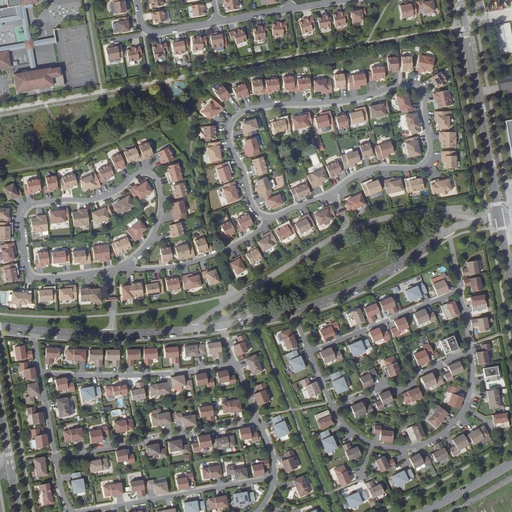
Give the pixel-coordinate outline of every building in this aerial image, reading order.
[(0,25),(0,26),(0,25),(0,0),(7,0),(9,7),(0,19),(17,17),(15,5),(33,2),(32,0),(0,0),(0,68),(11,66),(9,50),(6,51),(6,52),(3,52),(3,51),(0,51),(0,25)] [(126,4),(125,0),(112,0),(115,14),(126,12),(125,7),(125,4),(126,4)] [(223,0),(225,4),(225,5),(226,4),(227,7),(227,11),(239,9),(237,0),(223,0)] [(425,0),(424,0),(418,1),(420,9),(423,8),(424,13),(434,11),(432,1),(426,2),(425,0)] [(407,3),(407,5),(404,5),(399,6),(402,17),(417,15),(414,2),(407,3)] [(191,6),(193,17),(204,15),(203,10),(203,8),(205,7),(204,3),(191,6)] [(0,19),(9,7),(0,8),(0,25),(0,26),(0,24),(0,19)] [(354,11),(351,12),(353,22),(363,20),(362,16),(366,15),(364,7),(357,9),(357,11),(354,11)] [(339,12),(339,13),(336,14),(333,15),(335,26),(346,24),(345,20),(348,19),(347,10),(339,12)] [(151,13),(152,17),(154,16),(154,19),(155,23),(166,21),(164,11),(151,13)] [(330,27),(328,14),(324,14),(325,17),(322,17),(317,18),(319,28),(330,27)] [(129,17),(121,18),(122,21),(117,22),(119,33),(129,31),(129,27),(128,24),(130,24),(129,17)] [(305,19),(305,20),(302,21),(299,22),(302,34),(312,30),(311,26),(315,25),(312,17),(305,19)] [(278,22),(278,24),(275,24),(272,24),(273,36),(283,35),(283,31),(287,30),(286,22),(278,22)] [(500,54),(511,52),(511,37),(509,22),(495,25),(500,54)] [(259,26),(259,28),(256,28),(253,29),(255,40),(265,39),(265,34),(268,33),(267,25),(259,26)] [(240,31),(237,31),(236,30),(229,32),(232,41),(235,40),(236,44),(247,41),(243,29),(240,31)] [(226,40),(225,32),(217,33),(217,34),(217,35),(214,36),(210,36),(212,48),(224,46),(223,41),(226,40)] [(198,37),(198,38),(195,38),(192,38),(192,50),(203,50),(203,45),(206,45),(206,36),(198,37)] [(188,47),(186,39),(179,40),(179,42),(176,43),(172,43),(174,55),(185,53),(185,48),(188,47)] [(168,51),(166,43),(158,44),(159,46),(156,46),(152,47),(154,58),(165,56),(164,52),(168,51)] [(113,46),(113,47),(110,48),(106,49),(108,60),(123,58),(121,45),(113,46)] [(142,55),(140,46),(133,47),(132,47),(133,49),(130,49),(126,50),(129,62),(139,60),(138,55),(142,55)] [(419,55),(415,71),(422,72),(423,69),(424,69),(424,70),(425,71),(431,72),(434,58),(419,55)] [(398,72),(397,57),(387,58),(388,71),(392,70),(394,70),(394,72),(398,72)] [(402,72),(406,72),(406,70),(407,70),(412,70),(411,57),(401,57),(401,65),(402,72)] [(53,87),(65,85),(63,77),(62,78),(62,76),(63,75),(61,67),(50,69),(50,68),(40,69),(40,67),(35,68),(35,69),(32,70),(32,69),(24,70),(25,72),(15,74),(17,84),(18,83),(18,85),(17,86),(19,93),(23,93),(22,91),(35,88),(34,87),(39,86),(39,89),(44,88),(44,87),(53,85),(53,87)] [(372,81),(376,80),(376,79),(380,78),(385,78),(384,67),(371,68),(372,72),(372,81)] [(429,78),(431,82),(433,81),(435,84),(437,88),(447,82),(441,72),(429,78)] [(345,88),(343,74),(333,75),(335,88),(339,87),(341,87),(341,89),(345,88)] [(348,76),(349,90),(357,89),(356,86),(360,85),(366,85),(364,74),(348,76)] [(498,83),(511,81),(511,75),(497,77),(498,83)] [(293,84),(292,76),(282,77),(284,90),(288,89),(290,89),(290,91),(294,90),(293,84)] [(298,92),(302,91),(302,90),(305,89),(311,89),(309,77),(297,79),(297,83),(298,92)] [(263,94),(261,79),(251,81),(253,94),(257,93),(259,93),(259,94),(263,94)] [(267,93),(271,93),(270,91),(274,91),(279,90),(278,79),(265,80),(267,93)] [(325,94),(332,92),(330,79),(313,81),(315,92),(321,91),(324,91),(325,94)] [(245,97),(249,96),(244,83),(232,88),(236,99),(241,97),(244,96),(245,97)] [(230,97),(222,85),(214,91),(221,102),(225,99),(226,98),(227,100),(230,97)] [(449,90),(433,93),(434,100),(438,99),(438,100),(436,101),(437,102),(438,108),(452,105),(449,90)] [(413,110),(411,103),(409,103),(407,93),(395,96),(397,101),(395,101),(395,102),(395,105),(397,105),(398,105),(399,110),(401,110),(402,113),(413,110)] [(218,114),(223,108),(212,99),(201,112),(210,119),(214,115),(216,112),(218,114)] [(387,101),(379,102),(379,104),(369,106),(371,118),(376,117),(376,118),(378,119),(380,119),(381,117),(381,116),(386,115),(385,113),(389,113),(387,101)] [(368,121),(365,107),(358,109),(358,111),(355,112),(349,113),(352,124),(368,121)] [(333,124),(330,111),(323,113),(323,115),(320,116),(314,118),(317,129),(333,124)] [(309,112),(301,114),(302,116),(292,118),(294,129),(299,128),(299,130),(301,130),(303,130),(304,128),(304,127),(308,126),(308,124),(312,124),(309,112)] [(449,112),(435,112),(435,120),(438,120),(438,123),(438,129),(449,129),(449,112)] [(338,130),(348,127),(345,113),(341,114),(341,115),(335,117),(338,130)] [(411,134),(423,131),(421,123),(419,124),(416,114),(405,117),(406,121),(404,122),(405,127),(407,126),(408,131),(410,130),(411,134)] [(290,129),(287,116),(280,117),(280,120),(277,121),(271,122),(274,133),(290,129)] [(250,131),(258,129),(255,119),(242,123),(243,127),(244,129),(242,129),(244,133),(250,131)] [(217,130),(216,126),(203,127),(204,139),(215,138),(215,133),(215,130),(217,130)] [(455,132),(439,132),(439,139),(443,139),(443,140),(441,140),(441,148),(455,147),(455,132)] [(419,144),(418,136),(406,139),(407,143),(405,143),(406,148),(405,148),(404,150),(405,152),(406,153),(407,153),(408,157),(420,155),(418,145),(419,144)] [(244,151),(246,158),(260,154),(255,138),(244,141),(246,146),(247,150),(244,151)] [(221,149),(220,141),(208,143),(209,147),(207,147),(208,152),(206,152),(205,154),(206,156),(207,157),(208,157),(209,162),(221,160),(219,150),(221,149)] [(148,142),(138,146),(142,154),(144,160),(148,158),(147,157),(149,156),(153,154),(148,142)] [(374,147),(378,160),(385,158),(384,155),(388,154),(393,153),(390,142),(374,147)] [(369,143),(359,146),(364,160),(367,159),(367,157),(369,157),(373,156),(369,143)] [(135,147),(123,152),(128,163),(132,161),(136,160),(136,161),(140,160),(138,155),(135,147)] [(168,147),(157,152),(160,157),(161,160),(160,161),(162,165),(173,159),(168,147)] [(341,156),(345,169),(352,167),(351,164),(354,163),(360,161),(357,151),(341,156)] [(455,151),(441,151),(441,159),(444,159),(444,162),(444,168),(456,168),(455,151)] [(122,169),(125,167),(120,154),(110,158),(115,170),(119,168),(121,167),(122,169)] [(252,170),(254,177),(267,173),(263,157),(252,160),(253,166),(254,169),(252,170)] [(231,169),(228,161),(215,166),(221,182),(231,178),(229,173),(228,169),(231,169)] [(331,178),(334,177),(334,175),(337,174),(342,172),(337,161),(326,166),(331,178)] [(178,163),(167,166),(169,172),(170,175),(167,176),(169,183),(182,180),(178,163)] [(109,165),(98,170),(99,174),(103,182),(107,180),(106,179),(109,177),(114,175),(109,165)] [(307,176),(312,189),(319,186),(318,183),(322,182),(327,180),(323,169),(307,176)] [(96,175),(95,173),(79,180),(84,190),(89,188),(93,187),(94,189),(100,186),(99,183),(96,175)] [(74,174),(62,177),(63,181),(65,190),(69,189),(69,187),(72,186),(77,185),(74,174)] [(58,189),(55,176),(45,178),(47,185),(48,192),(52,191),(51,190),(53,189),(58,189)] [(257,191),(260,198),(266,196),(273,193),(267,177),(256,181),(258,187),(259,190),(257,191)] [(411,177),(404,179),(407,193),(424,189),(421,178),(416,179),(412,180),(411,177)] [(39,179),(26,181),(29,194),(33,193),(32,192),(36,191),(41,190),(39,179)] [(391,179),(383,180),(386,194),(403,190),(400,179),(395,181),(391,181),(391,179)] [(438,179),(430,181),(432,193),(437,192),(437,194),(442,193),(442,195),(447,194),(446,191),(451,190),(448,179),(442,180),(438,181),(438,179)] [(368,181),(361,183),(366,196),(382,190),(377,180),(372,182),(369,183),(368,181)] [(237,189),(234,181),(223,185),(224,189),(223,189),(224,194),(223,194),(222,196),(223,198),(225,199),(226,198),(227,203),(239,199),(235,189),(237,189)] [(136,185),(129,189),(135,200),(139,198),(139,199),(144,197),(144,198),(146,198),(148,197),(148,195),(148,194),(152,192),(146,182),(137,187),(136,185)] [(187,195),(184,183),(173,186),(174,191),(175,194),(173,195),(174,199),(187,195)] [(290,190),(295,203),(302,200),(302,197),(305,196),(310,194),(306,183),(290,190)] [(13,184),(3,187),(8,200),(12,198),(14,197),(15,199),(18,197),(16,191),(13,184)] [(350,196),(342,200),(347,211),(351,209),(352,210),(356,208),(357,210),(358,210),(361,209),(361,207),(361,206),(365,204),(360,194),(351,198),(350,196)] [(118,199),(111,203),(117,213),(121,211),(122,213),(126,210),(127,211),(128,212),(130,210),(131,209),(130,208),(134,205),(128,195),(119,200),(118,199)] [(278,206),(275,196),(267,199),(261,202),(262,205),(264,205),(264,207),(266,210),(278,206)] [(173,221),(187,217),(182,200),(172,203),(173,209),(174,213),(171,213),(173,221)] [(112,216),(108,205),(100,207),(101,209),(91,213),(95,224),(100,222),(100,223),(102,224),(104,223),(105,221),(104,220),(109,219),(108,217),(112,216)] [(330,205),(323,209),(323,210),(314,215),(319,225),(323,223),(324,224),(326,225),(328,224),(328,223),(328,221),(332,219),(331,218),(335,216),(330,205)] [(8,213),(8,209),(0,208),(0,218),(3,219),(10,219),(10,215),(8,215),(8,213)] [(69,220),(67,208),(60,209),(60,211),(49,212),(51,224),(56,223),(56,224),(57,225),(60,225),(61,224),(60,223),(65,222),(65,220),(69,220)] [(315,226),(308,213),(301,217),(303,219),(300,221),(294,224),(300,234),(315,226)] [(242,231),(246,229),(245,228),(248,226),(253,224),(248,214),(236,219),(238,223),(242,231)] [(48,231),(46,215),(39,215),(39,219),(38,219),(38,218),(36,218),(31,218),(32,232),(48,231)] [(140,220),(126,231),(135,242),(141,237),(139,235),(142,233),(147,229),(140,220)] [(230,221),(220,225),(226,238),(230,237),(229,235),(231,235),(235,233),(230,221)] [(295,233),(288,221),(282,224),(283,227),(280,229),(275,231),(280,241),(295,233)] [(3,223),(0,222),(0,239),(10,240),(10,234),(10,230),(12,230),(12,223),(10,223),(3,223)] [(184,235),(181,222),(170,226),(171,231),(172,234),(170,234),(171,238),(184,235)] [(277,243),(270,231),(264,235),(265,237),(262,239),(257,242),(263,252),(277,243)] [(127,238),(111,244),(116,257),(123,254),(122,251),(125,250),(131,248),(127,238)] [(194,241),(199,253),(204,251),(205,253),(209,252),(206,245),(204,238),(194,241)] [(13,243),(0,245),(0,248),(3,262),(14,260),(12,254),(12,250),(14,250),(13,243)] [(175,248),(178,258),(183,257),(187,256),(187,258),(195,257),(191,243),(175,248)] [(107,244),(92,246),(94,260),(100,259),(101,259),(101,257),(102,257),(103,261),(110,260),(107,244)] [(255,246),(252,248),(253,250),(250,252),(245,254),(251,264),(262,258),(255,246)] [(170,247),(160,249),(162,263),(166,263),(166,261),(168,261),(172,260),(170,247)] [(91,263),(89,249),(72,252),(73,263),(79,262),(83,261),(83,264),(91,263)] [(68,250),(51,252),(52,264),(58,263),(62,262),(62,265),(70,264),(68,250)] [(38,261),(39,267),(43,267),(43,265),(45,265),(49,265),(47,251),(37,253),(38,261)] [(238,257),(234,259),(235,260),(234,261),(230,263),(236,274),(245,270),(241,263),(238,257)] [(468,268),(461,270),(462,276),(478,273),(476,260),(467,262),(468,268)] [(16,263),(3,266),(6,283),(17,281),(16,275),(15,271),(18,271),(16,263)] [(209,270),(205,271),(207,278),(210,285),(219,282),(215,270),(211,271),(209,271),(209,270)] [(189,275),(181,276),(184,290),(201,286),(198,275),(193,277),(189,277),(189,275)] [(432,284),(437,295),(448,291),(446,285),(452,283),(449,275),(442,278),(443,280),(432,284)] [(479,277),(463,280),(464,287),(471,285),(472,292),(481,290),(479,277)] [(169,278),(165,278),(167,291),(180,289),(178,278),(173,279),(169,279),(169,278)] [(151,284),(145,285),(147,296),(164,293),(161,279),(154,280),(154,283),(151,284)] [(135,282),(131,282),(131,284),(132,297),(143,296),(141,283),(137,283),(135,283),(135,282)] [(131,284),(127,284),(127,286),(125,286),(121,287),(123,300),(133,299),(132,297),(131,284)] [(75,285),(68,285),(68,288),(65,288),(59,289),(59,296),(76,295),(75,285)] [(427,293),(424,285),(417,287),(417,286),(412,288),(412,287),(410,286),(407,287),(407,289),(407,290),(405,291),(409,302),(414,300),(417,299),(421,297),(421,295),(427,293)] [(44,290),(38,290),(39,298),(56,297),(55,286),(47,287),(48,290),(44,290)] [(90,287),(90,286),(85,286),(86,288),(84,288),(80,288),(80,301),(91,301),(90,287)] [(94,287),(90,287),(91,301),(91,302),(101,301),(100,288),(96,289),(94,289),(94,287)] [(22,292),(12,292),(11,304),(16,304),(16,306),(21,307),(21,304),(26,305),(26,303),(30,303),(31,291),(23,291),(22,292)] [(484,295),(470,297),(473,311),(487,309),(484,295)] [(391,297),(379,302),(383,311),(389,308),(391,314),(397,312),(391,297)] [(459,314),(454,301),(440,306),(446,319),(459,314)] [(376,303),(363,309),(369,323),(376,321),(373,315),(379,312),(376,303)] [(365,321),(359,308),(346,314),(351,327),(365,321)] [(424,309),(413,313),(418,325),(429,320),(430,322),(436,319),(433,312),(427,315),(424,309)] [(404,317),(394,321),(396,327),(390,330),(393,337),(400,334),(399,331),(408,327),(404,317)] [(486,317),(470,320),(471,327),(478,326),(479,332),(488,330),(486,317)] [(339,329),(336,322),(330,324),(330,326),(319,331),(324,342),(335,337),(333,332),(339,329)] [(378,328),(369,332),(373,342),(382,338),(384,341),(390,338),(387,331),(381,333),(378,328)] [(297,346),(290,329),(280,333),(287,350),(297,346)] [(247,341),(244,334),(237,337),(239,343),(233,346),(238,356),(248,352),(244,342),(247,341)] [(458,349),(453,336),(440,341),(445,354),(458,349)] [(360,340),(348,345),(353,356),(356,355),(356,356),(357,357),(360,356),(360,354),(360,353),(365,351),(364,350),(371,347),(367,339),(361,342),(360,340)] [(220,342),(207,344),(208,353),(215,352),(216,359),(222,358),(220,342)] [(482,351),(476,352),(478,365),(489,363),(486,351),(490,350),(489,344),(481,345),(482,351)] [(203,345),(184,347),(186,357),(198,355),(198,353),(204,353),(203,345)] [(433,353),(430,345),(423,348),(424,350),(413,354),(418,366),(429,361),(427,355),(433,353)] [(17,360),(33,357),(31,351),(25,352),(24,346),(14,347),(17,360)] [(177,347),(164,348),(165,358),(172,357),(172,364),(179,363),(177,347)] [(331,347),(319,352),(324,363),(335,359),(336,361),(342,358),(339,351),(333,353),(331,347)] [(46,348),(45,364),(52,364),(52,358),(59,358),(59,348),(46,348)] [(85,350),(67,349),(67,360),(85,361),(85,350)] [(144,349),(144,365),(151,365),(151,358),(157,358),(157,349),(144,349)] [(102,350),(89,350),(89,359),(95,359),(95,366),(102,366),(102,350)] [(119,350),(106,350),(106,360),(113,360),(113,366),(119,366),(119,350)] [(127,350),(127,366),(134,366),(133,359),(140,359),(140,350),(127,350)] [(296,350),(288,353),(291,360),(289,360),(291,365),(290,366),(289,367),(290,370),(292,370),(293,370),(294,372),(305,368),(303,363),(302,361),(300,356),(299,356),(296,350)] [(262,371),(255,355),(245,359),(252,376),(262,371)] [(400,373),(393,356),(383,360),(390,377),(400,373)] [(459,361),(448,366),(450,372),(444,374),(447,382),(453,379),(452,376),(463,371),(459,361)] [(27,362),(19,364),(20,370),(23,370),(25,380),(36,378),(34,368),(28,369),(27,362)] [(497,366),(483,369),(485,383),(499,380),(497,366)] [(377,376),(374,368),(368,371),(369,374),(359,378),(363,388),(373,384),(371,378),(377,376)] [(229,384),(236,383),(235,375),(228,376),(227,370),(217,372),(218,383),(229,381),(229,384)] [(339,371),(331,375),(333,381),(332,382),(334,386),(335,389),(337,394),(348,389),(347,386),(348,386),(348,385),(347,382),(346,382),(345,382),(343,377),(341,378),(339,371)] [(208,387),(215,386),(213,378),(207,379),(206,373),(195,375),(197,386),(207,384),(208,387)] [(432,373),(420,377),(425,389),(436,384),(437,386),(444,383),(440,376),(434,378),(432,373)] [(183,375),(171,378),(173,388),(185,385),(186,390),(192,388),(191,380),(185,381),(183,375)] [(68,392),(75,391),(73,383),(67,384),(66,378),(55,380),(57,390),(67,389),(68,392)] [(307,378),(300,381),(303,387),(305,386),(309,397),(320,393),(316,382),(310,384),(307,378)] [(145,398),(142,382),(136,383),(137,389),(131,391),(132,400),(145,398)] [(167,382),(149,385),(151,396),(169,393),(167,382)] [(39,395),(37,383),(27,384),(29,396),(25,397),(26,404),(34,402),(33,396),(39,395)] [(253,394),(258,406),(269,401),(265,390),(267,389),(264,383),(257,386),(259,392),(253,394)] [(112,386),(105,387),(107,397),(127,393),(126,385),(115,387),(112,387),(112,386)] [(459,389),(452,386),(449,393),(452,394),(447,405),(459,409),(463,397),(457,395),(459,389)] [(85,388),(80,389),(82,400),(85,400),(85,401),(86,402),(89,402),(90,400),(90,399),(95,398),(95,397),(102,395),(100,387),(93,388),(93,387),(88,387),(85,388)] [(422,397),(418,387),(401,394),(405,404),(422,397)] [(497,389),(487,391),(490,409),(501,407),(497,389)] [(393,401),(389,391),(379,395),(381,400),(375,403),(378,410),(384,408),(383,405),(393,401)] [(60,417),(70,416),(67,397),(57,399),(60,417)] [(241,410),(239,400),(221,403),(223,414),(241,410)] [(364,407),(362,402),(350,406),(355,417),(366,413),(367,415),(373,412),(370,405),(364,407)] [(212,406),(199,408),(200,417),(207,416),(208,423),(214,421),(212,406)] [(448,413),(439,406),(428,420),(436,427),(448,413)] [(35,407),(27,408),(28,415),(31,414),(33,425),(44,423),(42,412),(36,413),(35,407)] [(328,410),(314,416),(320,429),(333,423),(328,410)] [(169,412),(151,415),(153,426),(171,423),(169,412)] [(184,427),(196,425),(194,415),(182,417),(182,413),(175,414),(176,422),(183,421),(184,427)] [(506,413),(492,415),(495,429),(509,427),(506,413)] [(276,433),(278,437),(289,433),(288,430),(289,430),(290,428),(289,426),(287,425),(286,426),(284,421),(283,422),(280,415),(272,418),(274,425),(273,425),(275,430),(276,433)] [(132,419),(114,422),(116,433),(134,430),(132,419)] [(425,437),(419,423),(406,429),(411,442),(425,437)] [(392,442),(393,431),(381,430),(381,426),(374,425),(373,434),(380,434),(379,440),(392,442)] [(483,425),(468,435),(473,444),(489,435),(483,425)] [(108,434),(107,426),(100,427),(100,429),(89,431),(91,443),(103,441),(102,435),(108,434)] [(249,427),(239,429),(241,440),(251,438),(252,441),(258,440),(257,432),(250,433),(249,427)] [(39,428),(31,430),(32,437),(34,436),(36,448),(48,445),(46,434),(40,435),(39,428)] [(83,439),(81,428),(63,431),(65,442),(83,439)] [(328,430),(319,433),(322,440),(321,440),(323,445),(322,445),(321,447),(322,450),(324,450),(325,450),(326,452),(337,448),(332,436),(330,436),(328,430)] [(469,445),(463,434),(452,440),(455,445),(449,449),(453,456),(460,452),(458,450),(469,445)] [(188,444),(190,452),(196,451),(196,449),(208,447),(205,435),(194,437),(195,443),(188,444)] [(233,436),(215,439),(217,450),(235,447),(233,436)] [(181,439),(169,442),(170,452),(182,450),(183,454),(190,452),(188,444),(182,446),(181,439)] [(440,442),(434,445),(438,451),(432,454),(436,462),(448,456),(440,442)] [(349,443),(342,445),(348,460),(361,455),(357,447),(351,449),(349,443)] [(158,444),(145,446),(147,456),(159,454),(160,458),(167,457),(165,449),(159,450),(158,444)] [(128,463),(135,462),(133,454),(127,455),(126,449),(115,451),(117,462),(127,460),(128,463)] [(281,461),(286,473),(297,468),(292,457),(295,456),(292,450),(284,453),(287,459),(281,461)] [(419,453),(409,458),(414,468),(423,463),(425,466),(431,463),(427,456),(421,459),(419,453)] [(384,456),(375,460),(381,472),(395,465),(392,459),(386,462),(384,456)] [(44,457),(33,459),(36,477),(47,475),(44,457)] [(106,458),(88,461),(90,470),(90,472),(108,469),(106,458)] [(269,467),(268,460),(261,461),(262,464),(251,466),(253,477),(264,475),(263,469),(269,467)] [(220,465),(202,469),(204,479),(222,476),(220,465)] [(343,465),(333,470),(341,486),(351,482),(343,465)] [(235,480),(247,478),(246,468),(234,470),(233,466),(226,467),(228,475),(234,474),(235,480)] [(396,474),(392,476),(397,487),(399,486),(400,487),(401,487),(404,486),(404,484),(404,483),(408,481),(408,480),(414,477),(410,469),(404,472),(403,471),(399,473),(396,474)] [(73,489),(73,493),(85,491),(84,489),(85,488),(87,487),(86,484),(85,484),(84,484),(83,479),(81,479),(80,472),(71,473),(73,480),(71,481),(72,486),(73,489)] [(194,481),(192,473),(186,474),(186,477),(176,479),(178,490),(188,488),(187,482),(194,481)] [(303,476),(293,480),(300,497),(310,493),(303,476)] [(143,480),(130,482),(131,492),(138,490),(139,497),(145,496),(143,480)] [(156,494),(168,492),(166,482),(154,484),(153,480),(147,481),(148,489),(154,488),(156,494)] [(371,481),(365,484),(372,498),(384,493),(380,484),(374,487),(371,481)] [(121,482),(103,486),(105,496),(123,493),(121,482)] [(49,483),(40,485),(41,491),(44,505),(53,503),(52,497),(51,497),(51,494),(49,483)] [(350,495),(346,497),(350,508),(353,507),(353,508),(355,509),(357,508),(358,506),(357,505),(362,503),(361,502),(368,499),(364,491),(358,494),(357,492),(353,494),(350,495)] [(238,493),(233,494),(236,506),(238,505),(239,506),(240,507),(243,507),(243,505),(243,504),(248,503),(248,502),(255,501),(253,492),(246,493),(246,492),(241,493),(238,493)] [(226,495),(208,499),(210,509),(228,506),(226,495)] [(189,502),(184,503),(185,511),(198,511),(205,510),(204,501),(197,502),(197,501),(192,502),(189,502)]
